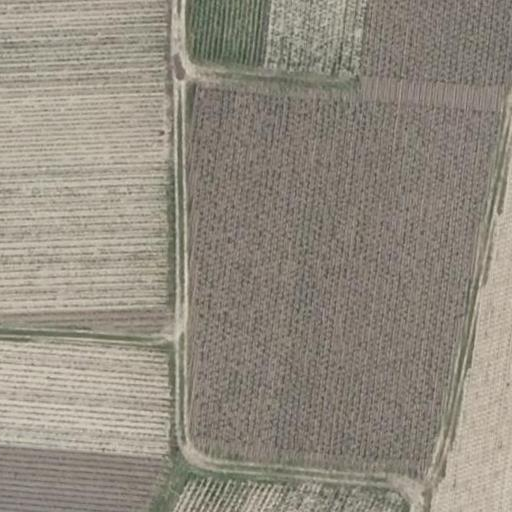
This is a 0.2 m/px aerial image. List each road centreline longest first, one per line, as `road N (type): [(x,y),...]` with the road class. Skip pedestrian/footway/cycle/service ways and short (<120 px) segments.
road 1 (track): [(181,0),(182,443),(204,465),(402,483),(418,492),(411,511)]
road 2 (track): [(0,328),(155,336),(180,330)]
